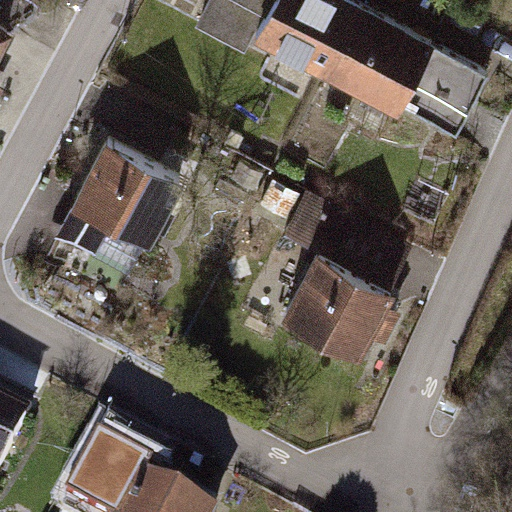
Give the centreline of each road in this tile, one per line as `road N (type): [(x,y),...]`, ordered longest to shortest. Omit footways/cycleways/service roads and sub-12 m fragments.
road 1 (residential): [(359,511),(0,317)]
road 2 (residential): [(399,511),(394,440),(511,175)]
road 3 (residential): [(112,0),(0,211)]
road 4 (unclassified): [(414,511),(511,352)]
